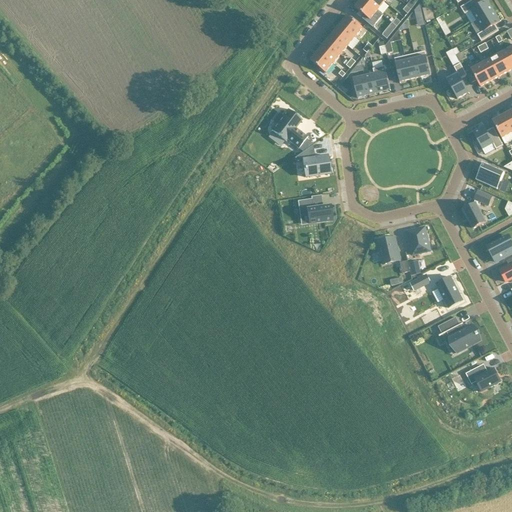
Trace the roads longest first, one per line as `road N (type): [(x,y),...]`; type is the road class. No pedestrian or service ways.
road 1 (track): [(290,63),(75,379)]
road 2 (track): [(385,505),(294,507),(248,495),(75,379)]
road 3 (residential): [(354,121),(344,142),(355,209),(382,217),(439,206)]
road 4 (residential): [(439,206),(511,345)]
road 5 (track): [(511,458),(385,505)]
